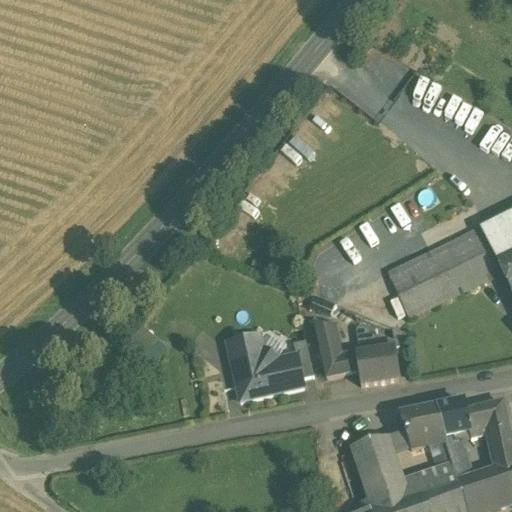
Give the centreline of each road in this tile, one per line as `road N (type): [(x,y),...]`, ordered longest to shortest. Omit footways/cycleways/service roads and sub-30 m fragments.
road 1 (tertiary): [(352,0),(133,262),(0,377)]
road 2 (residential): [(511,385),(7,469)]
